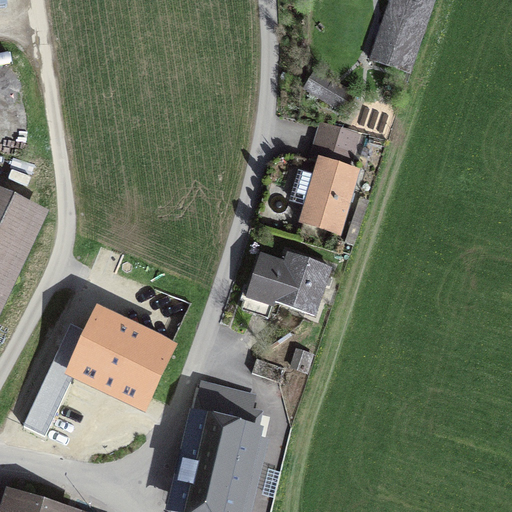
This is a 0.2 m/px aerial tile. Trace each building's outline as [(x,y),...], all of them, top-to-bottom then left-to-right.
[(407,0),(407,3),(390,6),(373,57),(372,60),(375,61),(406,72),(429,0),(407,0)] [(343,111),(353,96),(316,74),(307,89),(343,111)] [(302,223),(338,234),(356,172),(349,170),(360,135),(320,126),(310,160),(320,163),(302,223)] [(0,304),(41,217),(0,197),(0,304)] [(330,268),(289,254),(285,265),(260,256),(242,310),(267,319),(273,302),(314,316),(330,268)] [(158,343),(100,315),(90,337),(70,328),(23,427),(44,437),(73,376),(141,408),(170,348),(169,348),(158,343)] [(304,372),(310,355),(298,351),(292,368),(304,372)] [(285,369),(256,360),(252,374),(280,383),(285,369)] [(207,387),(199,422),(250,435),(255,414),(248,412),(252,398),(207,387)] [(231,511),(250,435),(199,422),(178,506),(201,511),(231,511)] [(53,511),(12,499),(14,494),(0,489),(0,511),(53,511)]
